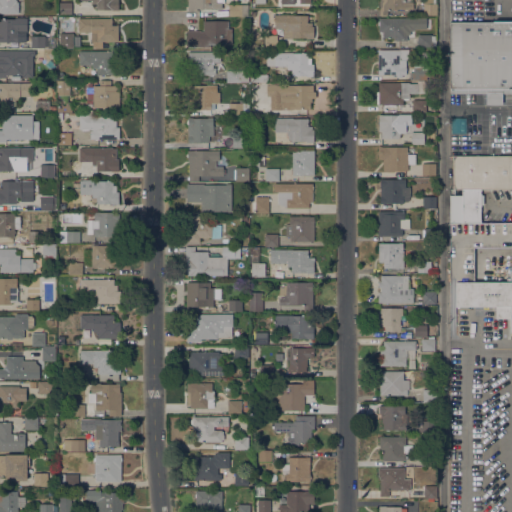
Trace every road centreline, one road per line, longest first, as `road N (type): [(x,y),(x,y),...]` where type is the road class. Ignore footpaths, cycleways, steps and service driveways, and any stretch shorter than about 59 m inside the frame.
road 1 (residential): [(160,511),(152,393),(152,0)]
road 2 (residential): [(345,511),(344,0)]
